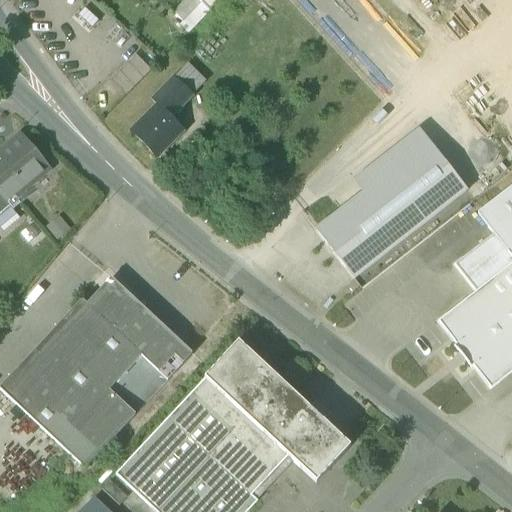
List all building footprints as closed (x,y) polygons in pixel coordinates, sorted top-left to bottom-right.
[(196,0),(209,13),(222,0),(196,0)] [(182,23),(191,31),(208,13),(200,4),(182,23)] [(97,23),(84,10),(77,17),(91,30),(97,23)] [(109,81),(125,97),(150,72),(134,56),(109,81)] [(187,65),(173,79),(192,97),(205,83),(187,65)] [(130,134),(156,159),(183,132),(170,119),(192,97),(173,79),(151,102),(157,108),(130,134)] [(417,131),(351,183),(362,196),(428,144),(417,131)] [(0,209),(0,210),(6,205),(46,171),(19,139),(0,155),(0,209)] [(362,196),(315,232),(354,281),(466,193),(428,144),(362,196)] [(511,188),(476,216),(492,237),(454,267),(475,294),(437,324),(456,347),(453,348),(470,370),(472,368),(491,391),(511,374),(511,188)] [(18,220),(6,205),(0,210),(3,213),(0,215),(0,232),(1,234),(18,220)] [(0,511),(46,511),(221,325),(112,239),(0,377),(0,511)] [(203,381),(287,459),(292,464),(315,485),(349,449),(237,345),(203,381)] [(251,498),(287,459),(203,381),(115,477),(152,511),(248,511),(257,504),(256,503),(251,498)] [(251,498),(256,503),(292,464),(287,459),(251,498)] [(101,492),(119,508),(127,500),(109,483),(101,492)] [(104,511),(92,500),(81,511),(104,511)]
